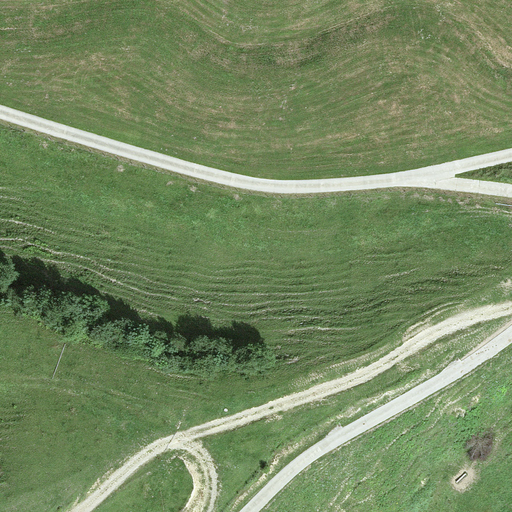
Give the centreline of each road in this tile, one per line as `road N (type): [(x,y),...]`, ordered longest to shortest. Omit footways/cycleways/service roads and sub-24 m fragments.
road 1 (track): [(0,110),(260,185),(408,181)]
road 2 (track): [(178,441),(331,388),(465,321),(511,309)]
road 3 (track): [(511,333),(314,452),(249,511)]
